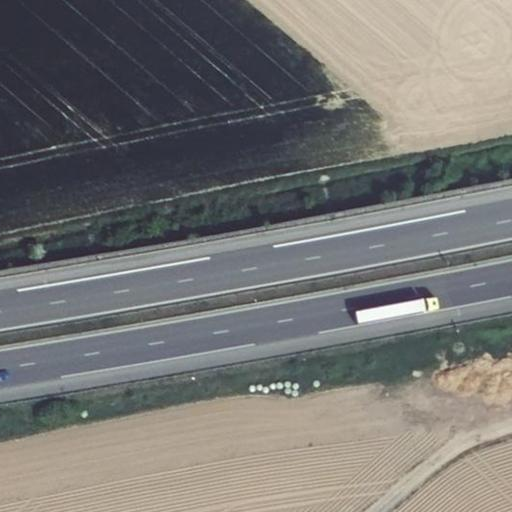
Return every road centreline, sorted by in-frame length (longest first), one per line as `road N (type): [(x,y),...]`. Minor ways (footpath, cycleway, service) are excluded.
road 1 (motorway): [(0,372),(511,281)]
road 2 (motorway): [(511,221),(0,312)]
road 3 (track): [(375,511),(445,452),(511,424)]
